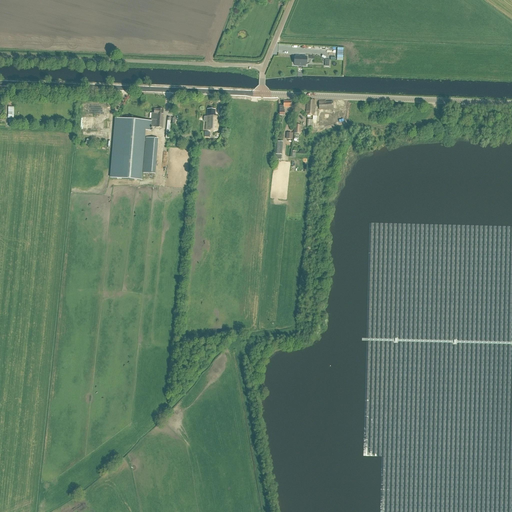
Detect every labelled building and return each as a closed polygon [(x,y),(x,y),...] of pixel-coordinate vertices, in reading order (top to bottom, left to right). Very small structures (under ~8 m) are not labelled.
[(305,57),(301,56),(301,57),(299,57),(299,56),(295,56),(295,58),(294,58),(294,64),(295,64),(295,66),(299,66),(299,65),(301,65),(301,66),(305,66),(305,65),(306,65),(306,58),(305,58),(305,57)] [(290,108),(290,102),(282,102),(282,107),(279,106),(278,115),(283,115),(283,108),(290,108)] [(317,114),(317,117),(327,117),(327,115),(327,110),(324,110),(324,108),(321,108),(318,107),(317,111),(317,114)] [(327,115),(327,117),(336,118),(336,116),(337,112),(337,109),(336,109),(330,108),(330,110),(328,110),(327,110),(327,115)] [(146,138),(147,131),(151,132),(151,127),(163,128),(163,119),(162,119),(163,110),(158,110),(154,110),(153,115),(156,115),(156,120),(151,120),(151,122),(116,119),(111,178),(142,181),(143,174),(156,175),(159,139),(146,138)] [(205,122),(205,133),(217,134),(219,117),(214,117),(215,110),(207,110),(206,117),(204,117),(204,118),(203,122),(204,122),(205,122)]
